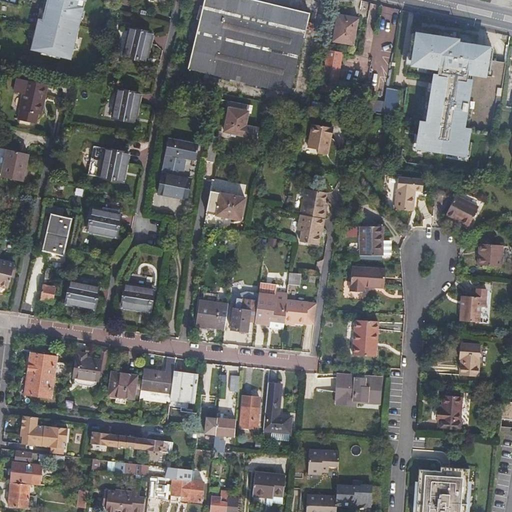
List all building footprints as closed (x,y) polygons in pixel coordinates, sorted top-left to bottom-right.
[(47,0),(42,20),(39,19),(32,49),(72,59),(85,0),(47,0)] [(204,0),(188,68),(291,93),(310,13),(256,0),(204,0)] [(333,40),(355,44),(359,18),(338,14),(333,40)] [(126,55),(145,60),(151,32),(131,27),(126,55)] [(458,39),(413,32),(408,63),(435,67),(431,95),(423,94),(419,121),(423,122),(418,149),(465,156),(469,129),(465,128),(472,81),(468,80),(469,72),(490,75),(494,48),(457,42),(458,39)] [(335,93),(343,52),(328,49),(321,91),(335,93)] [(21,119),(37,123),(39,115),(42,116),(45,102),(44,102),(47,86),(27,82),(20,111),(23,111),(21,119)] [(113,117),(132,122),(138,94),(119,89),(113,117)] [(224,132),(257,139),(259,129),(246,127),(250,106),(230,102),(224,132)] [(326,105),(313,103),(311,111),(325,113),(326,105)] [(316,153),(326,154),(328,138),(331,139),(332,129),(312,125),(308,148),(317,150),(316,153)] [(218,138),(211,136),(207,152),(215,153),(218,138)] [(187,159),(196,161),(198,147),(168,140),(165,154),(166,155),(187,159)] [(0,177),(22,182),(28,154),(7,149),(0,177)] [(101,178),(120,182),(126,154),(107,149),(101,178)] [(215,153),(207,152),(205,162),(213,164),(215,153)] [(183,178),(187,159),(166,155),(161,174),(183,178)] [(192,180),(183,178),(161,174),(157,194),(169,196),(170,195),(178,197),(177,198),(188,200),(192,180)] [(398,207),(416,209),(419,189),(426,190),(427,179),(403,176),(398,207)] [(329,193),(308,188),(300,230),(304,231),(302,241),(320,245),(324,228),(325,228),(328,210),(326,209),(329,193)] [(219,193),(210,192),(206,211),(216,213),(215,215),(240,220),(245,198),(219,193)] [(447,202),(445,220),(459,222),(459,224),(459,225),(470,226),(472,204),(447,202)] [(69,208),(58,205),(56,212),(68,214),(69,208)] [(87,230),(115,235),(119,215),(91,210),(87,230)] [(43,251),(60,255),(69,217),(52,214),(43,251)] [(383,224),(364,224),(363,253),(385,254),(385,253),(392,254),(393,239),(385,239),(383,239),(383,224)] [(497,267),(499,246),(480,244),(478,266),(497,267)] [(15,264),(0,259),(0,284),(10,287),(15,264)] [(351,290),(364,292),(365,286),(385,287),(386,269),(353,266),(351,290)] [(301,274),(289,272),(288,285),(299,286),(301,274)] [(66,302),(95,307),(98,287),(71,281),(66,302)] [(43,284),(40,299),(52,302),(56,287),(51,286),(47,285),(43,284)] [(276,286),(260,284),(259,294),(256,322),(255,324),(270,326),(270,328),(284,330),(284,321),(286,300),(287,295),(276,294),(276,286)] [(123,306),(151,311),(154,291),(127,286),(123,306)] [(249,321),(256,322),(259,294),(246,293),(237,296),(236,309),(234,309),(232,330),(248,331),(249,321)] [(462,319),(481,321),(482,306),(486,306),(487,297),(464,295),(462,319)] [(318,305),(286,300),(284,321),(315,325),(317,311),(318,305)] [(206,302),(204,326),(225,329),(228,305),(206,302)] [(355,354),(375,356),(376,343),(378,343),(380,321),(358,319),(355,354)] [(462,376),(479,377),(482,345),(462,344),(461,359),(463,359),(462,376)] [(107,374),(110,348),(102,347),(100,360),(86,358),(78,356),(77,356),(74,376),(76,377),(75,380),(79,384),(91,385),(96,383),(97,380),(98,380),(99,372),(107,374)] [(55,378),(68,379),(70,365),(58,363),(59,357),(32,353),(29,374),(55,378)] [(174,373),(176,358),(167,357),(165,373),(145,370),(142,388),(172,393),(174,373)] [(110,394),(134,398),(137,376),(113,372),(110,394)] [(199,377),(174,373),(172,393),(171,400),(196,403),(199,377)] [(55,378),(29,374),(26,395),(52,398),(55,378)] [(230,391),(239,392),(241,377),(232,376),(230,391)] [(366,382),(339,379),(336,406),(356,408),(357,405),(380,408),(384,380),(366,378),(366,382)] [(268,383),(264,430),(290,433),(291,416),(279,415),(281,384),(268,383)] [(439,420),(461,422),(463,397),(445,396),(443,410),(439,409),(439,420)] [(239,436),(256,438),(259,408),(243,406),(239,436)] [(51,447),(50,455),(65,456),(66,441),(68,441),(70,428),(39,424),(39,417),(23,415),(21,444),(51,447)] [(218,418),(215,452),(223,453),(225,441),(221,441),(221,435),(235,436),(236,420),(228,419),(222,419),(218,418)] [(165,440),(93,432),(92,444),(128,448),(128,447),(164,451),(165,440)] [(330,471),(332,450),(312,448),(310,472),(323,473),(323,468),(329,468),(329,470),(330,471)] [(341,451),(332,450),(330,471),(340,471),(341,451)] [(50,455),(17,451),(16,461),(31,463),(31,460),(65,464),(66,457),(65,456),(50,455)] [(93,459),(92,470),(99,471),(101,460),(93,459)] [(14,462),(12,481),(32,483),(42,485),(45,465),(14,462)] [(135,475),(143,475),(148,476),(149,466),(118,462),(117,472),(135,473),(135,475)] [(171,468),(169,478),(175,479),(184,480),(193,481),(194,470),(171,468)] [(467,511),(471,471),(441,468),(440,471),(419,469),(415,511),(467,511)] [(254,494),(274,497),(274,495),(285,496),(287,475),(256,471),(254,494)] [(152,476),(149,498),(157,499),(158,493),(178,495),(178,499),(198,501),(200,482),(193,481),(184,480),(175,479),(169,478),(160,477),(152,476)] [(327,495),(325,511),(336,511),(337,505),(339,505),(354,506),(354,503),(371,504),(372,485),(362,484),(362,481),(352,481),(352,486),(339,485),(338,496),(327,495)] [(9,507),(28,508),(30,485),(12,483),(9,507)] [(78,507),(86,508),(89,490),(81,489),(78,507)] [(144,511),(146,497),(140,496),(140,491),(133,491),(133,492),(116,491),(115,493),(104,492),(104,500),(107,500),(107,511),(144,511)] [(325,511),(327,495),(308,494),(306,511),(325,511)] [(226,511),(227,499),(213,497),(211,511),(226,511)] [(229,498),(227,511),(239,511),(241,500),(229,498)]
